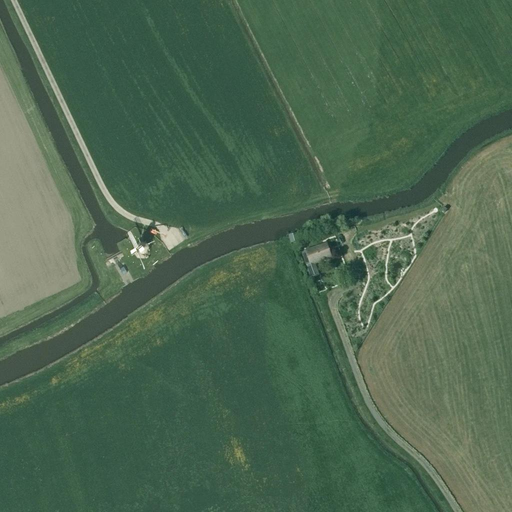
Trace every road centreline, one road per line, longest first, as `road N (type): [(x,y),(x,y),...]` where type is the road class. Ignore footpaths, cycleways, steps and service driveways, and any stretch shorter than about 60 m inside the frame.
road 1 (unclassified): [(175,243),(106,195),(13,0)]
road 2 (track): [(456,511),(372,409),(325,290)]
